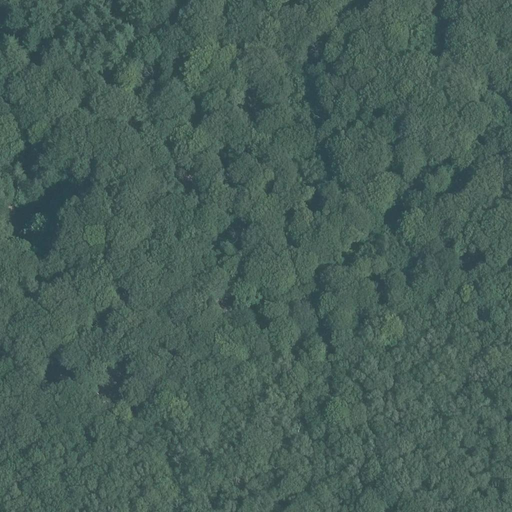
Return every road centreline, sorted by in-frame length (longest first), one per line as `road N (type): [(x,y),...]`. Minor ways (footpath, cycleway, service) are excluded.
road 1 (track): [(322,349),(244,117),(215,0)]
road 2 (track): [(0,464),(322,349)]
